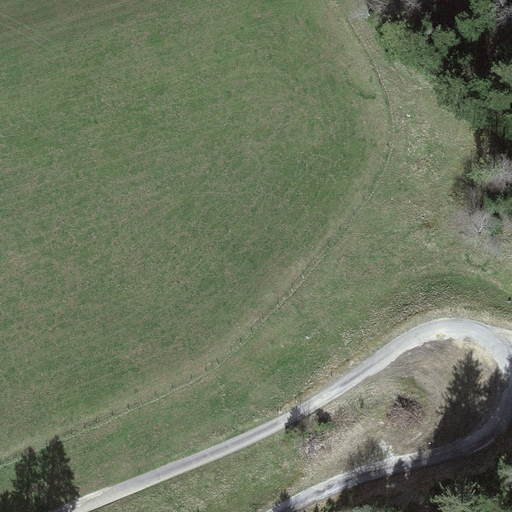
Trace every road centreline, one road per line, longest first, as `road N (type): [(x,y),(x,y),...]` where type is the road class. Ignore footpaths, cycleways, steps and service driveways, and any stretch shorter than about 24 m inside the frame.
road 1 (unclassified): [(65,511),(293,416),(424,331),(474,330),(511,366)]
road 2 (unclassified): [(511,400),(481,438),(360,475),(280,511)]
